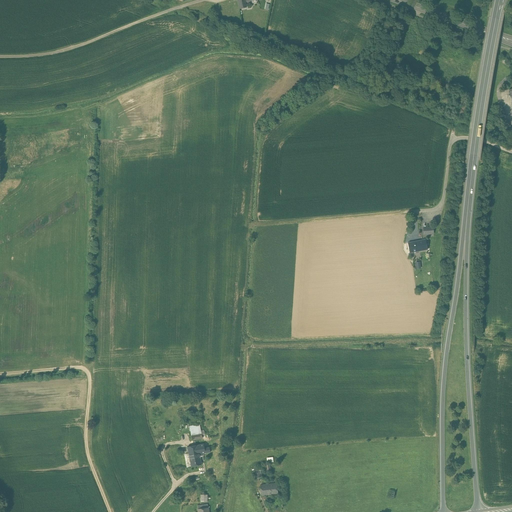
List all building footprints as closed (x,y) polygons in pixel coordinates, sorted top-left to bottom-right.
[(244,0),(238,0),(240,9),(246,7),(244,0)] [(426,240),(408,243),(410,253),(427,249),(426,240)] [(192,440),(202,438),(202,435),(201,431),(200,424),(190,426),(192,440)] [(203,444),(188,447),(192,466),(201,464),(199,454),(210,452),(209,447),(204,448),(203,444)] [(277,483),(260,485),(262,495),(278,493),(277,483)]
